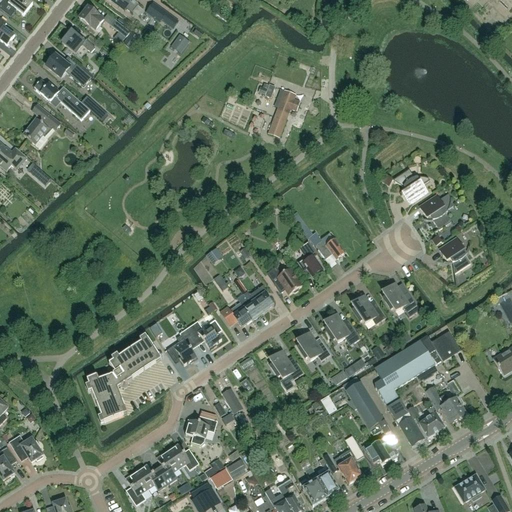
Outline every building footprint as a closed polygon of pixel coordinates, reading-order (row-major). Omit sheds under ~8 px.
[(3,0),(0,4),(0,12),(9,19),(15,12),(22,18),(31,6),(23,0),(3,0)] [(131,0),(118,0),(121,2),(120,4),(126,9),(131,13),(138,5),(131,1),(131,0)] [(151,4),(143,14),(157,24),(159,22),(171,31),(177,22),(151,4)] [(93,34),(97,30),(103,23),(87,10),(78,20),(93,34)] [(225,23),(228,19),(214,10),(212,13),(225,23)] [(13,37),(3,29),(5,25),(0,21),(0,42),(6,47),(13,37)] [(114,21),(110,26),(125,39),(129,34),(114,21)] [(70,33),(61,45),(74,56),(81,47),(87,53),(87,52),(90,54),(94,50),(95,49),(86,41),(85,42),(83,44),(70,33)] [(138,39),(132,34),(124,45),(130,49),(138,39)] [(189,43),(179,36),(173,44),(183,51),(189,43)] [(54,58),(46,68),(60,80),(65,74),(83,88),(90,80),(75,66),(71,72),(68,69),(54,58)] [(50,104),(54,99),(81,122),(90,112),(81,104),(63,89),(58,94),(48,85),(46,87),(40,81),(33,89),(39,94),(50,104)] [(266,92),(267,83),(260,82),(259,92),(266,92)] [(275,89),(269,87),(264,98),(270,101),(275,89)] [(283,92),(279,90),(273,107),(277,109),(283,92)] [(295,96),(283,92),(277,109),(267,135),(278,140),(289,110),(296,113),(299,103),(293,101),(295,96)] [(107,116),(86,98),(81,104),(90,112),(101,122),(107,116)] [(44,139),(52,130),(55,132),(60,126),(36,107),(31,113),(37,118),(22,137),(39,151),(47,141),(44,139)] [(117,136),(120,128),(115,125),(111,133),(117,136)] [(70,140),(74,135),(66,129),(63,134),(70,140)] [(26,160),(14,149),(10,154),(0,145),(0,168),(5,173),(10,167),(15,171),(26,160)] [(401,193),(403,189),(405,192),(401,195),(409,207),(427,195),(421,186),(428,182),(427,180),(420,178),(414,179),(408,171),(397,178),(394,183),(402,189),(401,193),(400,197),(401,193)] [(383,177),(380,182),(388,187),(391,182),(392,182),(381,175),(383,177)] [(435,197),(418,209),(426,220),(429,218),(438,232),(450,224),(444,215),(446,212),(453,207),(449,201),(449,198),(448,198),(447,196),(438,202),(435,197)] [(320,243),(314,235),(307,240),(313,248),(315,247),(325,260),(331,255),(335,261),(344,255),(334,241),(325,247),(321,242),(320,243)] [(437,238),(431,241),(436,248),(441,244),(437,238)] [(469,265),(464,258),(466,255),(455,240),(438,251),(446,263),(449,261),(451,264),(453,276),(469,265)] [(322,271),(313,259),(316,257),(307,244),(298,250),(305,259),(298,264),(298,266),(302,272),(304,272),(306,271),(311,279),(322,271)] [(236,279),(243,274),(240,268),(232,273),(236,279)] [(266,275),(274,288),(279,284),(288,297),(292,294),(294,294),(297,292),(297,290),(301,288),(289,270),(280,276),(275,269),(266,275)] [(230,285),(240,293),(244,287),(234,280),(230,285)] [(218,281),(213,285),(219,291),(223,287),(218,281)] [(393,287),(382,294),(381,295),(384,299),(382,300),(390,311),(392,310),(394,314),(402,309),(408,319),(419,312),(407,294),(401,298),(393,287)] [(262,288),(249,297),(262,315),(273,308),(264,296),(267,294),(262,288)] [(247,293),(243,296),(246,300),(239,305),(252,322),(262,315),(249,297),(247,293)] [(363,299),(352,306),(351,307),(354,311),(352,312),(359,323),(361,322),(364,326),(371,321),(375,326),(385,320),(376,307),(370,310),(363,299)] [(202,308),(205,314),(213,310),(211,304),(202,308)] [(252,322),(239,305),(229,312),(227,309),(220,315),(229,328),(236,323),(241,330),(252,322)] [(335,317),(325,325),(324,325),(327,330),(325,331),(332,341),(334,340),(337,344),(344,340),(349,347),(359,341),(348,325),(343,329),(335,317)] [(197,323),(186,331),(195,345),(202,341),(209,352),(216,348),(215,346),(221,342),(217,336),(221,333),(214,322),(202,331),(197,323)] [(195,345),(186,331),(179,336),(180,337),(176,340),(180,346),(173,350),(180,360),(179,361),(183,368),(189,364),(190,365),(197,361),(189,349),(195,345)] [(448,333),(429,345),(440,363),(459,351),(448,333)] [(308,336),(297,343),(296,344),(299,348),(297,349),(304,360),(306,359),(309,363),(316,358),(320,363),(330,357),(321,344),(316,347),(308,336)] [(161,361),(150,344),(147,340),(108,365),(114,375),(112,376),(108,378),(98,382),(96,377),(86,381),(103,424),(127,415),(122,402),(118,404),(111,387),(117,384),(120,388),(127,384),(124,379),(129,376),(132,380),(161,361)] [(423,442),(411,422),(407,416),(393,393),(415,379),(433,368),(441,363),(440,363),(429,345),(427,342),(375,374),(380,382),(374,386),(374,389),(386,411),(411,450),(423,442)] [(511,348),(491,360),(502,378),(511,371),(511,348)] [(281,354),(270,361),(269,362),(272,366),(270,368),(277,378),(279,377),(282,381),(289,376),(293,382),(303,375),(294,362),(288,366),(281,354)] [(433,368),(415,379),(417,382),(421,380),(422,382),(432,377),(431,376),(436,372),(433,368)] [(333,384),(342,379),(339,373),(330,379),(333,384)] [(348,391),(345,393),(369,432),(383,423),(360,384),(358,386),(354,380),(345,386),(348,391)] [(458,399),(447,405),(442,397),(437,401),(431,390),(425,393),(432,405),(431,405),(436,412),(440,409),(451,426),(458,422),(459,422),(463,420),(463,418),(465,417),(460,409),(461,408),(461,407),(461,406),(460,404),(458,399)] [(230,391),(222,395),(234,414),(241,410),(230,391)] [(219,418),(225,415),(219,404),(213,407),(219,418)] [(412,409),(406,413),(411,422),(418,418),(412,409)] [(427,412),(431,418),(418,426),(427,440),(444,430),(431,409),(427,412)] [(187,430),(185,437),(192,439),(191,444),(200,447),(203,444),(207,433),(213,435),(217,423),(202,419),(200,425),(197,424),(187,421),(185,429),(187,430)] [(383,424),(369,433),(372,438),(381,433),(386,441),(378,445),(388,462),(390,461),(392,462),(397,459),(396,457),(397,456),(395,453),(399,450),(383,424)] [(31,440),(24,445),(19,437),(8,444),(19,462),(26,457),(31,464),(35,461),(36,463),(43,459),(41,458),(42,457),(38,451),(40,450),(36,443),(34,444),(31,440)] [(364,454),(365,453),(372,465),(379,462),(381,466),(389,462),(388,462),(378,445),(378,444),(371,448),(369,444),(361,449),(364,454)] [(167,454),(178,471),(185,467),(188,473),(198,466),(190,453),(185,457),(177,446),(170,450),(171,451),(167,454)] [(0,479),(2,483),(3,482),(4,484),(10,480),(9,478),(14,475),(8,466),(14,461),(6,449),(0,452),(0,479)] [(360,453),(353,457),(356,462),(363,458),(360,453)] [(178,471),(167,454),(163,457),(162,455),(155,460),(163,471),(158,474),(167,487),(176,481),(172,475),(178,471)] [(329,461),(330,461),(326,456),(321,458),(322,460),(330,473),(331,475),(336,472),(329,461)] [(343,466),(341,462),(338,458),(332,462),(335,465),(348,487),(355,483),(356,484),(360,481),(360,480),(362,479),(353,464),(356,462),(353,457),(354,459),(351,460),(351,461),(343,466)] [(228,466),(225,468),(233,482),(247,473),(239,460),(228,466)] [(318,481),(310,469),(306,461),(303,462),(308,470),(313,478),(316,482),(326,500),(338,493),(327,475),(326,476),(326,475),(330,473),(322,460),(317,463),(319,466),(321,467),(322,470),(317,473),(320,479),(318,481)] [(140,472),(136,475),(147,491),(154,487),(157,493),(167,487),(158,474),(154,477),(146,466),(139,470),(140,472)] [(232,482),(225,470),(209,479),(216,491),(232,482)] [(313,478),(308,470),(304,473),(308,480),(310,480),(313,478)] [(147,491),(136,475),(132,477),(131,476),(124,480),(132,492),(127,495),(135,508),(145,501),(141,496),(147,491)] [(249,490),(257,485),(252,475),(243,479),(249,490)] [(470,500),(472,503),(480,498),(479,495),(484,492),(475,476),(453,489),(463,505),(470,500)] [(326,500),(316,482),(308,487),(305,482),(299,485),(302,490),(301,491),(312,509),(326,500)] [(303,505),(294,490),(290,483),(283,488),(290,500),(285,503),(290,511),(300,511),(303,511),(301,506),(303,505)] [(201,511),(218,502),(208,484),(190,495),(193,500),(191,502),(197,511),(201,511)] [(269,491),(264,494),(273,509),(275,510),(276,511),(290,511),(285,503),(280,494),(273,498),(269,491)] [(497,511),(508,511),(499,497),(491,502),(497,511)] [(238,509),(246,507),(244,500),(236,502),(238,509)] [(70,511),(69,507),(67,508),(65,501),(52,505),(54,511),(70,511)] [(260,511),(274,511),(273,511),(268,502),(258,508),(260,511)]
